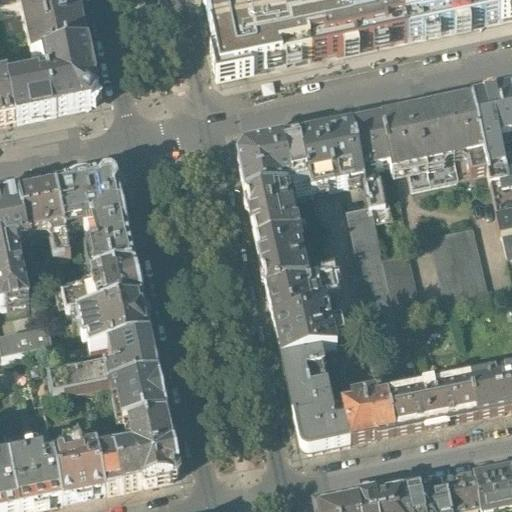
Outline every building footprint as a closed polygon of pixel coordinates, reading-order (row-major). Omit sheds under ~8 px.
[(81,23),(75,0),(54,0),(27,6),(17,9),(27,62),(43,58),(86,49),(81,23)] [(511,0),(201,0),(206,22),(214,60),(210,61),(215,88),(253,80),(252,75),(280,70),(288,68),(322,61),(351,55),(463,31),(511,20),(511,0)] [(88,56),(86,49),(43,58),(48,86),(10,93),(14,123),(88,108),(97,95),(88,56)] [(0,126),(11,124),(14,123),(10,93),(8,85),(0,86),(0,126)] [(511,146),(511,95),(480,103),(473,104),(490,179),(496,208),(503,237),(511,234),(511,180),(508,181),(502,147),(511,146)] [(414,193),(461,184),(490,179),(473,104),(465,106),(444,111),(407,119),(384,124),(394,169),(397,178),(408,176),(414,193)] [(394,169),(384,124),(375,126),(354,130),(367,185),(373,211),(374,217),(386,214),(378,172),(394,169)] [(367,185),(354,130),(328,136),(303,141),(313,187),(315,196),(367,185)] [(313,187),(303,141),(273,148),(248,153),(243,159),(238,166),(245,202),(313,187)] [(91,189),(59,196),(66,234),(84,231),(87,244),(97,241),(99,255),(92,260),(97,281),(135,275),(117,191),(108,186),(91,189)] [(313,187),(245,202),(253,239),(255,247),(301,238),(295,209),(315,205),(315,196),(313,187)] [(53,197),(23,204),(30,248),(42,247),(47,271),(71,262),(66,234),(59,196),(53,197)] [(15,205),(0,208),(0,310),(1,317),(29,311),(17,251),(30,248),(23,204),(15,205)] [(365,280),(378,342),(401,338),(398,324),(387,275),(384,262),(374,217),(373,211),(352,215),(365,280)] [(433,240),(449,310),(458,308),(489,301),(472,231),(433,240)] [(511,234),(503,237),(509,263),(511,262),(511,234)] [(301,238),(255,247),(257,255),(265,294),(333,281),(330,266),(308,271),(301,238)] [(414,256),(384,262),(387,275),(411,270),(417,269),(414,256)] [(423,318),(411,270),(387,275),(398,324),(423,318)] [(135,275),(97,281),(82,284),(86,304),(76,319),(141,305),(139,296),(135,275)] [(333,281),(265,294),(266,300),(272,326),(315,317),(314,304),(337,300),(334,287),(333,281)] [(141,305),(76,319),(82,348),(97,357),(108,354),(150,347),(143,315),(141,305)] [(315,317),(272,326),(277,352),(280,364),(322,355),(334,352),(338,351),(331,314),(315,317)] [(49,335),(0,345),(0,352),(2,364),(25,359),(52,353),(49,335)] [(150,347),(108,354),(112,375),(49,387),(52,409),(88,401),(111,396),(159,388),(157,381),(150,347)] [(352,448),(345,405),(334,408),(322,355),(280,364),(289,408),(298,447),(305,452),(312,456),(352,448)] [(511,415),(511,414),(511,371),(472,380),(480,422),(511,415)] [(441,429),(480,422),(472,380),(388,397),(396,439),(441,429)] [(159,388),(111,396),(114,412),(120,411),(124,434),(129,433),(167,425),(160,394),(159,388)] [(377,442),(396,439),(388,397),(345,405),(352,448),(377,442)] [(167,425),(129,433),(133,454),(100,460),(108,498),(172,484),(178,475),(171,443),(167,425)] [(99,453),(56,463),(64,507),(102,499),(108,498),(100,460),(99,453)] [(64,507),(56,463),(43,466),(43,459),(13,466),(21,511),(41,511),(57,509),(64,507)] [(0,511),(21,511),(13,466),(0,469),(0,511)] [(482,482),(472,485),(477,511),(511,511),(511,500),(507,477),(482,482)] [(448,490),(442,491),(445,511),(477,511),(472,485),(448,490)] [(408,498),(400,500),(402,511),(445,511),(442,491),(408,498)] [(364,507),(364,511),(402,511),(400,500),(395,501),(364,507)]
